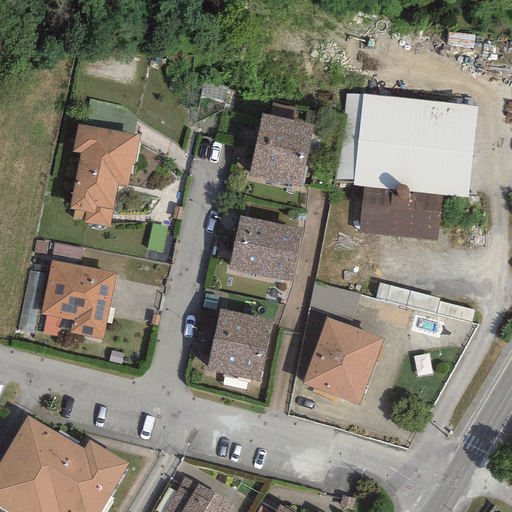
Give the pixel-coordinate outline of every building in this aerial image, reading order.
[(357,118),(350,204),(483,214),(490,128),(357,118)] [(279,125),(263,196),(315,208),(331,136),(279,125)] [(96,137),(76,238),(136,250),(155,149),(96,137)] [(377,214),(374,254),(451,260),(454,220),(377,214)] [(261,220),(243,295),(299,308),(317,234),(261,220)] [(54,260),(78,261),(79,245),(54,244),(54,260)] [(66,278),(52,352),(111,363),(125,289),(66,278)] [(378,283),(375,297),(437,311),(440,297),(378,283)] [(239,316),(222,390),(272,402),(289,327),(239,316)] [(341,331),(314,405),(367,425),(394,351),(341,331)] [(37,441),(0,507),(0,511),(119,511),(141,474),(102,452),(91,471),(37,441)] [(219,511),(186,493),(175,511),(219,511)]
